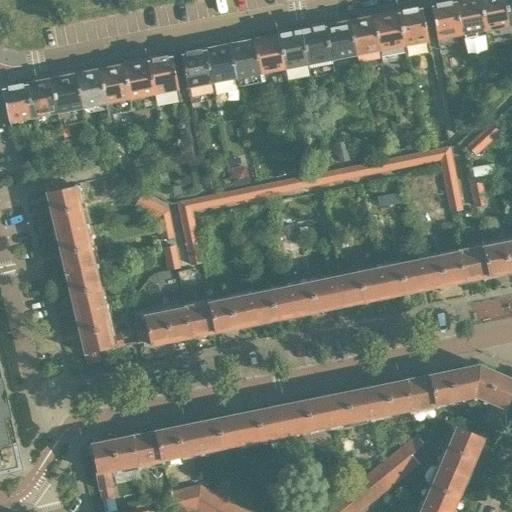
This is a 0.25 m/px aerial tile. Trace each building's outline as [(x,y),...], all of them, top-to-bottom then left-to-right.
[(462,34),(486,30),(480,0),(455,0),(455,1),(462,34)] [(480,0),(486,30),(509,25),(508,18),(505,0),(480,0)] [(436,39),(462,34),(455,1),(430,6),(436,39)] [(420,8),(408,10),(397,12),(403,46),(426,41),(420,8)] [(379,50),(403,46),(397,12),(386,15),(384,12),(374,14),(374,17),(373,17),(379,50)] [(355,55),(379,50),(373,17),(361,19),(360,17),(351,19),(351,21),(349,21),(355,55)] [(331,60),(355,55),(349,21),(338,24),(336,21),(328,23),(327,26),(325,26),(331,60)] [(307,64),(331,60),(325,26),(313,28),(312,26),(303,28),(302,30),(301,31),(307,64)] [(283,69),(307,64),(301,31),(290,33),(289,31),(280,32),(279,35),(277,35),(283,69)] [(259,73),(283,69),(277,35),(267,37),(265,35),(255,37),(255,40),(253,40),(259,73)] [(261,82),(259,73),(253,40),(243,42),(241,40),(231,42),(230,44),(229,45),(234,72),(235,78),(237,87),(261,82)] [(211,83),(235,78),(234,72),(229,45),(218,47),(217,45),(207,47),(207,49),(205,49),(211,83)] [(187,87),(211,83),(205,49),(180,54),(187,87)] [(171,56),(147,61),(153,94),(178,89),(171,56)] [(147,61),(145,61),(144,59),(134,61),(134,63),(123,65),(129,99),(153,94),(147,61)] [(123,65),(121,65),(120,63),(110,65),(110,68),(99,70),(105,103),(129,99),(123,65)] [(99,70),(97,70),(96,68),(87,70),(87,72),(75,74),(81,108),(105,103),(99,70)] [(75,74),(73,75),(72,73),(63,74),(63,77),(51,79),(57,112),(81,108),(75,74)] [(51,79),(50,79),(48,77),(38,79),(38,82),(27,84),(34,117),(57,112),(51,79)] [(0,89),(9,122),(34,117),(27,84),(0,89)] [(491,123),(483,131),(491,139),(499,131),(492,124),(491,123)] [(483,131),(475,138),(483,146),(491,139),(483,131)] [(475,138),(468,146),(475,154),(483,146),(475,138)] [(343,142),(332,144),(335,162),(346,159),(343,142)] [(448,147),(438,149),(440,159),(451,157),(448,147)] [(427,151),(429,161),(440,159),(438,149),(427,151)] [(417,153),(419,164),(429,161),(427,151),(417,153)] [(407,155),(409,166),(419,164),(417,153),(407,155)] [(396,158),(398,168),(409,166),(407,155),(396,158)] [(453,168),(451,157),(440,159),(442,170),(453,168)] [(386,160),(388,170),(398,168),(396,158),(386,160)] [(375,162),(377,172),(388,170),(386,160),(375,162)] [(135,176),(144,174),(142,162),(133,163),(135,176)] [(365,164),(367,174),(377,172),(375,162),(365,164)] [(355,166),(357,176),(367,174),(365,164),(355,166)] [(242,165),(229,167),(233,184),(249,181),(247,169),(242,165)] [(344,168),(346,178),(357,176),(355,166),(344,168)] [(334,170),(336,180),(346,178),(344,168),(334,170)] [(453,168),(442,170),(444,180),(455,178),(453,168)] [(323,172),(325,182),(336,180),(334,170),(323,172)] [(313,174),(315,185),(325,182),(323,172),(313,174)] [(303,176),(305,187),(315,185),(313,174),(303,176)] [(292,179),(294,189),(305,187),(303,176),(292,179)] [(455,178),(444,180),(446,191),(457,188),(455,178)] [(282,181),(284,191),(294,189),(292,179),(282,181)] [(271,183),(274,193),(284,191),(282,181),(271,183)] [(472,195),(483,193),(481,182),(470,185),(472,195)] [(261,185),(263,195),(274,193),(271,183),(261,185)] [(172,186),(173,195),(173,196),(182,194),(180,185),(172,186)] [(251,187),(253,197),(263,195),(261,185),(251,187)] [(240,189),(242,200),(253,197),(251,187),(240,189)] [(47,194),(56,235),(85,228),(75,188),(47,194)] [(457,188),(446,191),(448,201),(459,199),(457,188)] [(230,191),(232,202),(242,200),(240,189),(230,191)] [(220,193),(222,204),(232,202),(230,191),(220,193)] [(209,195),(211,206),(222,204),(220,193),(209,195)] [(485,204),(483,193),(472,195),(475,206),(485,204)] [(199,198),(201,208),(211,206),(209,195),(199,198)] [(135,205),(144,210),(149,201),(140,196),(135,205)] [(201,208),(199,198),(188,200),(191,210),(201,208)] [(450,211),(461,209),(459,199),(448,201),(450,211)] [(177,202),(180,213),(191,210),(188,200),(177,202)] [(149,201),(144,210),(154,215),(159,206),(149,201)] [(159,206),(154,215),(157,217),(158,218),(168,216),(167,211),(159,206)] [(191,210),(180,213),(182,223),(193,221),(191,210)] [(168,216),(158,218),(160,228),(170,226),(168,216)] [(193,221),(182,223),(184,233),(195,231),(193,221)] [(172,237),(170,226),(160,228),(162,239),(172,237)] [(94,268),(85,228),(56,235),(66,275),(94,268)] [(195,231),(184,233),(186,244),(197,241),(195,231)] [(197,241),(186,244),(188,254),(199,252),(197,241)] [(511,241),(499,244),(505,272),(511,271),(511,241)] [(465,281),(505,272),(499,244),(459,252),(465,281)] [(163,248),(166,259),(176,257),(174,246),(163,248)] [(201,262),(199,252),(188,254),(190,265),(201,262)] [(425,289),(465,281),(459,252),(419,260),(425,289)] [(179,267),(176,257),(166,259),(168,269),(179,267)] [(419,260),(379,269),(384,297),(425,289),(419,260)] [(66,275),(76,315),(104,308),(94,268),(66,275)] [(330,279),(336,307),(343,305),(384,297),(379,269),(338,277),(330,279)] [(336,307),(330,279),(289,287),(295,315),(336,307)] [(254,323),(295,315),(289,287),(248,295),(254,323)] [(214,332),(254,323),(248,295),(208,303),(214,332)] [(191,337),(214,332),(208,303),(185,308),(191,337)] [(110,336),(104,308),(76,315),(87,364),(99,361),(96,351),(123,345),(120,333),(110,336)] [(150,345),(191,337),(185,308),(144,316),(145,322),(134,324),(138,341),(149,339),(150,345)] [(505,409),(511,392),(511,380),(478,365),(469,367),(475,396),(494,404),(483,429),(494,434),(505,409)] [(429,376),(435,404),(475,396),(469,367),(429,376)] [(0,473),(21,469),(15,442),(16,442),(10,414),(9,415),(7,406),(3,388),(1,379),(2,379),(0,370),(0,473)] [(405,380),(411,409),(435,404),(429,376),(405,380)] [(365,389),(371,417),(411,409),(405,380),(365,389)] [(325,397),(331,425),(371,417),(365,389),(325,397)] [(235,415),(241,443),(331,425),(325,397),(235,415)] [(195,423),(201,452),(241,443),(235,415),(195,423)] [(154,431),(160,460),(201,452),(195,423),(154,431)] [(456,428),(439,466),(466,477),(482,439),(456,428)] [(154,431),(131,436),(137,465),(160,460),(154,431)] [(416,435),(408,442),(415,451),(423,444),(416,435)] [(137,465),(131,436),(90,444),(101,499),(113,497),(108,471),(137,465)] [(408,442),(400,448),(407,457),(411,454),(415,451),(408,442)] [(400,448),(392,455),(399,464),(405,459),(407,457),(400,448)] [(411,454),(407,457),(405,459),(412,468),(418,463),(411,454)] [(391,470),(392,469),(398,464),(399,464),(392,455),(384,461),(391,470)] [(412,468),(405,459),(399,464),(398,464),(406,473),(412,468)] [(384,461),(375,468),(383,477),(386,474),(391,470),(384,461)] [(400,478),(406,473),(398,464),(392,469),(400,478)] [(450,511),(466,477),(439,466),(423,504),(441,511),(450,511)] [(374,483),(380,479),(383,477),(375,468),(367,474),(374,483)] [(392,469),(391,470),(386,474),(393,483),(400,478),(392,469)] [(367,474),(359,481),(366,490),(367,489),(373,484),(374,483),(367,474)] [(386,474),(383,477),(380,479),(387,488),(393,483),(386,474)] [(381,493),(387,488),(380,479),(374,483),(373,484),(381,493)] [(351,488),(358,496),(361,494),(366,490),(359,481),(351,488)] [(375,499),(381,493),(373,484),(367,489),(375,499)] [(204,488),(199,485),(190,487),(193,499),(198,498),(204,488)] [(190,487),(180,490),(183,502),(188,500),(193,499),(190,487)] [(213,493),(204,488),(198,498),(205,502),(207,503),(213,493)] [(351,488),(343,494),(350,502),(355,499),(358,496),(351,488)] [(367,489),(366,490),(361,494),(369,504),(375,499),(367,489)] [(170,492),(173,504),(181,502),(183,502),(180,490),(170,492)] [(222,498),(213,493),(207,503),(212,506),(216,509),(222,498)] [(342,509),(348,504),(350,502),(343,494),(335,501),(342,509)] [(361,494),(358,496),(355,499),(362,509),(369,504),(361,494)] [(191,511),(195,510),(198,498),(193,499),(188,500),(191,511)] [(195,510),(198,511),(199,511),(205,502),(198,498),(195,510)] [(216,509),(219,510),(221,511),(225,511),(231,503),(222,498),(216,509)] [(358,511),(362,509),(355,499),(350,502),(348,504),(354,511),(358,511)] [(183,502),(181,502),(182,511),(188,511),(191,511),(188,500),(183,502)] [(335,501),(327,507),(330,511),(338,511),(342,509),(335,501)] [(182,511),(181,502),(173,504),(174,511),(182,511)] [(208,511),(212,506),(207,503),(205,502),(199,511),(208,511)] [(237,511),(240,509),(231,503),(225,511),(237,511)]
